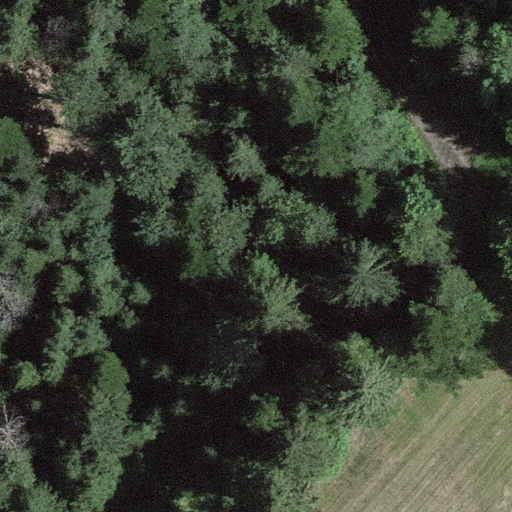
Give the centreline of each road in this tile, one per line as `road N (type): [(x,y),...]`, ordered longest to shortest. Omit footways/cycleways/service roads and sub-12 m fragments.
road 1 (track): [(131,511),(467,188)]
road 2 (track): [(340,0),(467,188),(511,204)]
